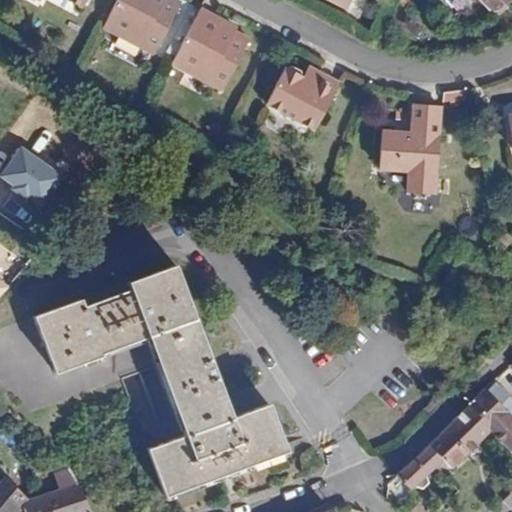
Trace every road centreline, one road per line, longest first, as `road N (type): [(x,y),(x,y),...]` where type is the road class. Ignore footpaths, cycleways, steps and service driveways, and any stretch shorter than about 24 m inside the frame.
road 1 (residential): [(254,0),(403,69),(452,68),(511,48)]
road 2 (residential): [(501,352),(364,487)]
